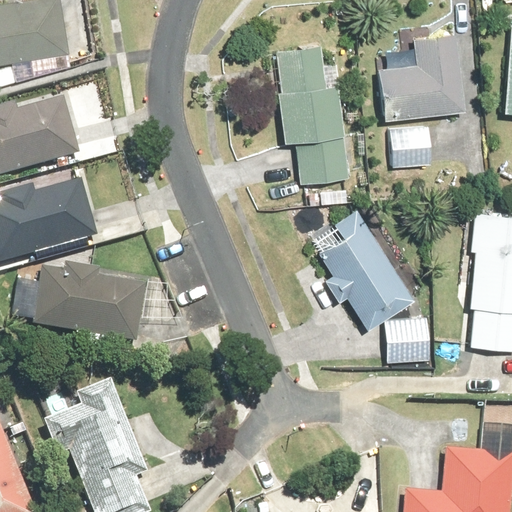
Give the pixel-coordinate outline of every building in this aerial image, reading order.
[(0,0),(0,60),(64,51),(56,0),(0,0)] [(511,111),(511,23),(506,23),(498,110),(511,111)] [(375,67),(380,116),(462,108),(454,31),(412,35),(415,63),(375,67)] [(318,42),(271,46),(281,143),(292,142),(295,179),(344,175),(335,81),(322,83),(318,42)] [(13,63),(0,66),(0,86),(18,82),(13,63)] [(0,173),(76,153),(61,96),(13,108),(0,111),(0,173)] [(423,127),(387,131),(391,168),(427,165),(423,127)] [(0,259),(94,235),(79,178),(32,190),(30,183),(0,190),(0,259)] [(409,297),(353,207),(307,236),(329,271),(320,276),(334,299),(343,294),(363,326),(409,297)] [(511,214),(469,211),(460,304),(470,305),(466,344),(511,348),(511,214)] [(39,267),(30,325),(133,340),(141,282),(93,275),(95,266),(60,260),(59,270),(39,267)] [(424,318),(381,321),(385,363),(427,359),(424,318)] [(143,473),(105,380),(70,394),(75,405),(45,417),(83,511),(139,511),(145,510),(131,477),(143,473)] [(401,489),(399,511),(508,511),(511,465),(511,422),(478,419),(476,450),(441,447),(437,492),(401,489)] [(0,511),(32,511),(0,434),(0,511)]
